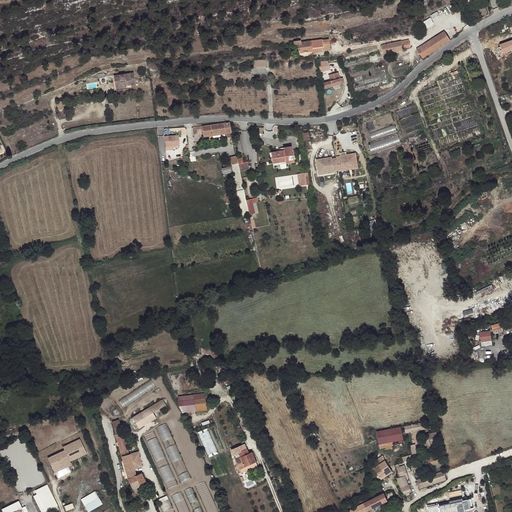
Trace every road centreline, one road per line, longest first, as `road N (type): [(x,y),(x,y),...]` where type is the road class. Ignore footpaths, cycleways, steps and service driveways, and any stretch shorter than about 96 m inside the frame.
road 1 (tertiary): [(0,166),(75,135),(164,123),(329,119),(392,95),(471,31)]
road 2 (track): [(420,497),(403,457),(376,453),(341,372),(339,345)]
road 3 (unknown): [(338,61),(350,86),(335,127),(353,143),(361,166)]
road 4 (unclassified): [(407,508),(450,474),(511,453)]
